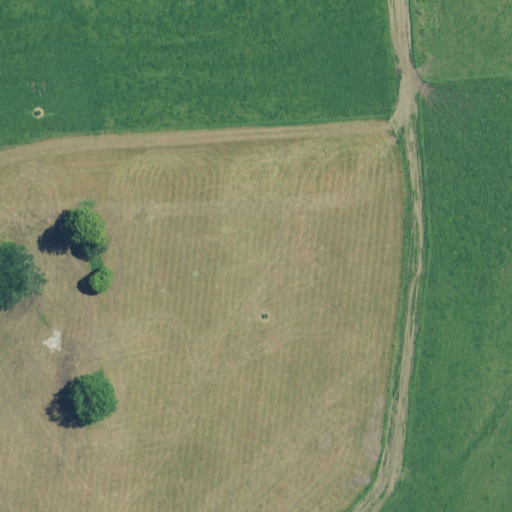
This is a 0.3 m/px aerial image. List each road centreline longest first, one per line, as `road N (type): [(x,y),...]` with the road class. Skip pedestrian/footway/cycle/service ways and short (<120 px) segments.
road 1 (track): [(296,511),(375,431),(408,235),(394,66)]
road 2 (track): [(0,101),(394,66)]
